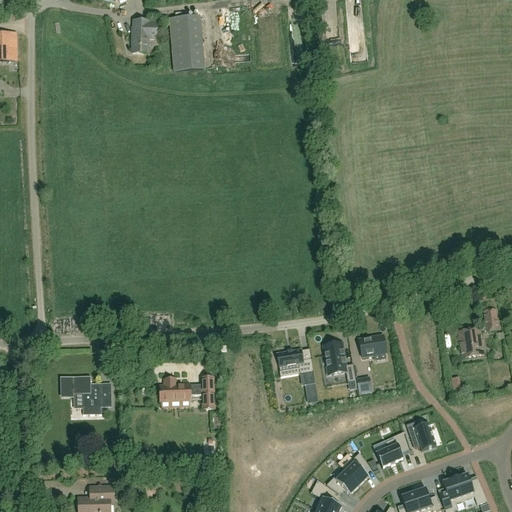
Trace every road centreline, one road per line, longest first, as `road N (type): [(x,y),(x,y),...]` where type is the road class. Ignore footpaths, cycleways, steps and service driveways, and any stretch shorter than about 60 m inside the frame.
road 1 (residential): [(42,341),(278,328),(511,267)]
road 2 (unknown): [(500,209),(458,241),(414,243),(399,237),(376,160),(390,129),(430,95),(472,35),(483,28),(511,35)]
road 3 (unknown): [(391,304),(360,186),(363,150),(380,115),(426,75),(468,0)]
road 4 (residential): [(42,341),(31,0)]
road 5 (unknown): [(100,13),(112,72),(179,83),(183,143)]
road 6 (track): [(16,511),(14,342)]
road 7 (unknown): [(173,82),(191,11),(285,0)]
road 8 (residential): [(361,511),(400,480),(503,446)]
